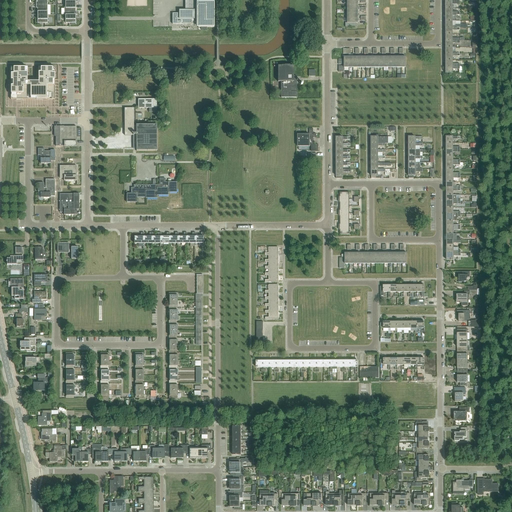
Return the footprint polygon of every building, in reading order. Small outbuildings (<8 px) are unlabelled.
[(179,13),(172,13),(172,24),(198,24),(198,27),(214,27),(214,2),(211,2),(210,0),(184,0),(185,10),(179,10),(179,13)] [(47,5),(36,5),(36,8),(37,8),(37,15),(47,15),(47,5)] [(64,15),(65,15),(75,15),(77,15),(77,12),(75,12),(75,5),(64,5),(64,15)] [(47,15),(37,15),(37,23),(47,23),(47,15)] [(75,23),(75,15),(65,15),(65,23),(75,23)] [(356,27),(356,25),(356,23),(358,23),(358,19),(347,19),(347,23),(345,23),(345,27),(356,27)] [(293,82),(293,76),(293,66),(290,66),(290,65),(284,65),(284,66),(281,66),(278,66),(278,82),(280,82),(280,97),(297,97),(296,82),(293,82)] [(27,67),(11,67),(11,100),(35,100),(55,100),(55,89),(55,67),(38,67),(38,79),(27,79),(27,67)] [(157,108),(157,104),(156,104),(156,99),(138,99),(138,108),(157,108)] [(156,150),(156,126),(156,125),(157,125),(136,125),(136,126),(133,126),(133,108),(134,108),(124,108),(125,108),(125,135),(133,135),(133,145),(132,145),(132,148),(132,150),(133,150),(137,149),(137,151),(136,151),(157,151),(157,150),(156,150)] [(76,147),(76,127),(56,127),(56,146),(64,146),(64,147),(76,147)] [(298,135),(298,147),(310,147),(310,146),(311,146),(311,152),(318,152),(318,145),(313,145),(313,138),(316,138),(316,134),(313,134),(313,129),(309,129),(309,135),(298,135)] [(40,159),(40,164),(51,164),(51,161),(55,161),(55,150),(51,150),(51,151),(44,151),(44,149),(38,149),(38,155),(41,155),(40,159)] [(64,181),(76,181),(76,166),(60,166),(60,178),(64,178),(64,181)] [(343,172),(350,172),(350,169),(343,170),(336,170),(336,179),(343,179),(343,172)] [(385,172),(385,170),(385,169),(378,169),(371,170),(371,179),(380,179),(380,176),(378,176),(378,172),(385,172)] [(423,172),(423,169),(420,169),(415,169),(409,169),(409,171),(409,174),(409,179),(414,179),(414,176),(416,176),(415,172),(423,172)] [(177,193),(177,182),(165,182),(165,179),(159,179),(159,185),(134,185),(134,188),(131,188),(131,194),(127,194),(127,203),(136,202),(137,202),(137,198),(145,198),(146,198),(157,198),(157,196),(168,195),(168,193),(177,193)] [(55,196),(55,187),(55,180),(46,180),(46,188),(44,188),(44,183),(38,183),(38,192),(40,192),(41,198),(51,198),(51,197),(55,196)] [(79,209),(79,200),(79,195),(79,194),(60,194),(60,213),(64,213),(64,215),(77,215),(77,209),(79,209)] [(141,237),(134,237),(134,244),(138,244),(143,244),(143,237),(144,237),(144,233),(141,233),(141,237)] [(151,237),(152,237),(152,233),(149,233),(149,237),(144,237),(143,237),(143,244),(151,244),(151,237)] [(160,237),(161,237),(161,233),(158,233),(158,237),(152,237),(151,237),(151,244),(160,244),(160,237)] [(168,237),(170,237),(170,233),(166,233),(166,237),(161,237),(160,237),(160,244),(168,243),(168,237)] [(177,237),(178,237),(178,233),(175,233),(175,237),(170,237),(168,237),(168,243),(177,243),(177,237)] [(186,237),(187,237),(187,233),(184,233),(184,237),(178,237),(177,237),(177,243),(186,243),(186,237)] [(194,237),(195,237),(195,233),(192,233),(192,237),(187,237),(186,237),(186,243),(194,243),(194,237)] [(195,237),(194,237),(194,243),(199,243),(203,243),(203,239),(204,239),(204,233),(201,233),(201,236),(195,237)] [(69,252),(69,250),(69,243),(58,243),(58,253),(69,252)] [(20,262),(23,262),(23,256),(22,256),(22,247),(15,247),(15,254),(14,254),(13,255),(13,256),(10,256),(10,258),(7,258),(7,261),(6,261),(7,261),(7,265),(17,265),(17,264),(20,264),(20,262)] [(69,250),(69,252),(72,252),(72,259),(78,259),(78,247),(72,247),(72,250),(69,250)] [(43,249),(35,249),(35,258),(42,258),(42,260),(46,260),(46,254),(43,254),(43,249)] [(458,283),(464,283),(464,282),(467,282),(467,279),(468,279),(469,278),(469,272),(457,272),(457,277),(458,277),(458,283)] [(45,282),(45,275),(35,275),(35,282),(34,282),(34,286),(39,286),(39,282),(45,282)] [(15,299),(23,299),(23,290),(19,290),(19,288),(23,288),(23,278),(10,279),(10,290),(11,290),(11,296),(14,296),(14,297),(15,299)] [(390,292),(390,286),(389,286),(389,284),(386,284),(386,286),(383,286),(383,287),(380,287),(380,296),(384,296),(384,292),(388,292),(388,297),(390,297),(390,292)] [(40,300),(45,300),(45,292),(33,292),(33,299),(31,299),(31,303),(40,303),(40,300)] [(468,306),(468,303),(468,295),(457,295),(457,303),(462,303),(462,306),(468,306)] [(40,317),(45,317),(45,309),(35,309),(35,317),(34,317),(34,321),(40,320),(40,317)] [(464,320),(469,320),(469,311),(457,311),(457,314),(458,314),(458,322),(464,322),(464,320)] [(390,329),(390,322),(389,322),(389,320),(386,320),(385,322),(383,322),(383,323),(380,323),(380,327),(383,327),(383,329),(388,329),(388,334),(390,334),(390,329)] [(457,340),(467,340),(467,329),(456,329),(457,340)] [(30,346),(35,346),(35,338),(26,339),(26,342),(20,342),(20,351),(27,351),(27,352),(30,352),(30,346)] [(457,351),(467,350),(467,340),(457,340),(457,351)] [(457,361),(467,361),(467,350),(457,351),(457,361)] [(391,365),(390,358),(389,358),(389,357),(386,357),(386,359),(384,359),(384,360),(381,360),(380,364),(384,363),(384,365),(388,365),(388,370),(391,370),(391,365)] [(36,362),(39,362),(39,358),(25,358),(25,361),(25,366),(36,366),(36,362)] [(457,372),(467,372),(467,361),(457,361),(457,372)] [(466,382),(468,382),(467,372),(457,372),(457,383),(460,382),(460,386),(467,386),(466,382)] [(44,391),(44,390),(44,383),(48,383),(48,380),(45,380),(45,378),(45,374),(38,374),(38,378),(39,378),(39,383),(34,383),(34,391),(44,391)] [(465,388),(454,388),(454,393),(455,393),(455,402),(460,402),(460,401),(463,401),(463,395),(466,395),(465,388)] [(469,408),(459,408),(459,412),(454,412),(454,421),(466,421),(466,413),(469,413),(469,408)] [(50,414),(51,414),(51,411),(42,411),(42,414),(42,417),(38,417),(38,425),(49,425),(49,421),(50,421),(50,414)] [(418,432),(428,432),(428,426),(422,426),(422,422),(416,423),(416,426),(418,426),(418,432)] [(460,433),(454,433),(454,441),(459,441),(459,440),(463,440),(463,437),(466,437),(466,432),(468,432),(468,428),(460,428),(460,431),(460,433)] [(51,442),(56,442),(56,435),(52,435),(52,432),(52,429),(42,429),(42,432),(41,432),(41,439),(42,440),(51,440),(51,442)] [(416,452),(422,452),(422,449),(429,449),(429,443),(418,443),(418,448),(416,448),(416,452)] [(164,451),(167,451),(167,445),(164,446),(164,449),(158,449),(158,459),(164,458),(164,451)] [(177,458),(177,448),(173,448),(173,445),(167,445),(167,451),(171,451),(171,458),(177,458)] [(183,451),(186,451),(186,445),(180,445),(180,448),(177,448),(177,458),(183,458),(183,451)] [(195,458),(195,448),(189,448),(189,445),(186,445),(186,451),(189,451),(189,458),(195,458)] [(207,445),(201,445),(201,448),(201,458),(207,458),(207,451),(210,451),(210,445),(207,445)] [(53,453),(45,453),(45,455),(45,457),(46,458),(47,458),(48,458),(49,458),(49,462),(58,462),(57,458),(64,458),(64,450),(62,450),(62,446),(54,446),(54,450),(53,450),(53,453)] [(158,449),(155,449),(155,446),(149,446),(149,449),(149,452),(152,452),(152,459),(158,459),(158,449)] [(78,449),(72,449),(72,455),(75,455),(75,462),(82,462),(81,452),(81,447),(79,447),(78,449)] [(91,455),(91,449),(86,449),(86,447),(81,447),(81,452),(82,462),(88,462),(88,455),(91,455)] [(95,462),(102,462),(102,447),(101,447),(101,448),(92,448),(92,455),(95,455),(95,462)] [(111,449),(108,449),(105,447),(102,447),(102,462),(108,462),(108,455),(111,455),(111,449)] [(120,462),(120,452),(117,452),(117,449),(111,449),(111,455),(114,455),(114,462),(120,462)] [(127,455),(130,455),(130,449),(123,449),(123,452),(120,452),(120,462),(127,462),(127,455)] [(139,462),(139,452),(136,452),(136,449),(130,449),(130,455),(133,455),(133,462),(139,462)] [(149,455),(149,452),(149,449),(142,449),(142,452),(139,452),(139,462),(146,462),(146,455),(149,455)] [(419,461),(428,461),(429,461),(429,455),(422,455),(422,452),(416,452),(416,455),(418,455),(419,461)] [(240,468),(240,467),(240,462),(241,462),(241,459),(235,459),(235,462),(230,462),(230,468),(240,468)] [(241,473),(243,473),(243,467),(240,467),(240,468),(230,468),(230,473),(235,473),(235,476),(241,476),(241,473)] [(428,472),(419,472),(419,478),(416,478),(416,481),(423,481),(423,478),(429,478),(429,472),(428,472)] [(244,476),(241,476),(235,476),(235,479),(230,479),(230,484),(240,484),(244,484),(244,476)] [(123,483),(123,477),(116,477),(116,481),(110,481),(110,493),(114,493),(114,491),(121,491),(121,483),(123,483)] [(456,482),(453,482),(453,492),(465,492),(465,490),(469,490),(469,487),(473,487),(473,480),(469,480),(469,481),(464,481),(464,480),(456,480),(456,482)] [(492,480),(478,480),(478,495),(483,495),(483,492),(489,492),(489,490),(498,490),(498,484),(492,484),(492,480)] [(244,484),(240,484),(230,484),(230,490),(235,490),(235,493),(243,493),(244,493),(244,484)] [(344,500),(344,494),(344,491),(339,491),(339,494),(335,494),(335,506),(341,506),(341,500),(344,500)] [(401,506),(401,492),(395,492),(395,491),(392,491),(392,505),(401,505),(401,506)] [(335,506),(335,494),(329,494),(329,492),(326,492),(326,506),(335,506)] [(410,500),(410,493),(407,493),(407,492),(401,492),(401,506),(407,506),(407,500),(410,500)] [(230,501),(240,501),(240,498),(243,498),(243,493),(235,493),(235,496),(230,496),(230,501)] [(278,500),(278,494),(274,494),(274,493),(269,493),(269,494),(269,506),(275,506),(274,500),(278,500)] [(357,494),(357,506),(363,506),(363,500),(366,500),(366,493),(357,494)] [(379,506),(379,493),(370,493),(370,506),(379,505),(379,506)] [(379,493),(379,506),(385,506),(385,500),(388,500),(388,493),(379,493)] [(423,506),(423,495),(423,493),(414,493),(414,505),(423,505),(423,506)] [(268,506),(269,506),(269,494),(260,494),(260,506),(268,506)] [(291,496),(290,496),(287,496),(287,494),(282,494),(282,506),(291,506),(291,496)] [(291,496),(291,506),(297,506),(297,500),(300,500),(300,494),(290,494),(290,496),(291,496)] [(313,506),(313,494),(304,494),(304,506),(313,506)] [(313,494),(313,506),(319,506),(319,500),(322,500),(322,494),(313,494)] [(357,506),(357,494),(348,494),(348,506),(357,506)] [(123,504),(124,504),(124,500),(115,500),(115,503),(110,503),(109,511),(118,511),(123,511),(123,504)] [(235,510),(243,510),(243,505),(240,505),(240,501),(230,501),(230,507),(235,507),(235,510)] [(456,503),(452,503),(452,504),(451,508),(452,508),(451,511),(463,511),(463,508),(460,508),(460,506),(456,506),(456,503)]
